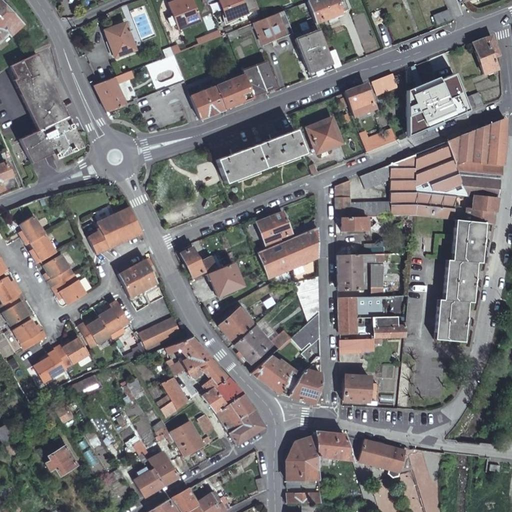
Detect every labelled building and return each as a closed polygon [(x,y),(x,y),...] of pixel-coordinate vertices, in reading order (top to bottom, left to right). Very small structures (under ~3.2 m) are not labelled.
[(198,21),(189,0),(173,0),(167,3),(172,16),(175,22),(177,28),(198,21)] [(256,9),(252,0),(217,0),(226,21),(245,13),(256,9)] [(347,10),(343,0),(308,0),(305,1),(305,2),(313,23),(314,23),(341,12),(347,10)] [(18,24),(0,3),(0,33),(3,31),(5,33),(7,35),(18,24)] [(291,34),(282,11),(275,14),(260,19),(252,23),(259,42),(283,33),(284,36),(291,34)] [(451,18),(448,11),(432,17),(436,24),(451,18)] [(175,22),(172,16),(166,18),(168,25),(175,22)] [(133,49),(123,22),(102,30),(112,57),(133,49)] [(238,35),(235,29),(225,33),(228,40),(238,35)] [(220,35),(217,30),(195,39),(197,44),(203,42),(220,35)] [(309,77),(332,68),(326,53),(317,30),(302,36),(295,39),(294,39),(298,49),(300,54),(309,77)] [(284,36),(283,33),(259,42),(260,45),(284,36)] [(497,55),(490,36),(484,39),(470,44),(482,75),(495,70),(491,58),(497,55)] [(176,44),(169,47),(171,54),(179,51),(176,44)] [(164,57),(171,54),(169,47),(161,50),(164,57)] [(333,50),(326,53),(332,68),(339,66),(333,50)] [(80,147),(34,53),(5,67),(36,130),(32,132),(38,145),(45,142),(50,153),(54,160),(80,147)] [(429,66),(427,60),(413,66),(414,70),(425,66),(425,67),(429,66)] [(240,71),(242,75),(251,97),(274,88),(264,62),(263,62),(240,71)] [(425,67),(425,66),(414,70),(414,71),(414,73),(420,91),(432,88),(425,67)] [(105,112),(124,105),(113,84),(124,80),(121,73),(92,84),(105,112)] [(396,87),(391,74),(370,82),(375,96),(396,87)] [(251,97),(242,75),(223,83),(213,87),(188,96),(189,98),(198,119),(222,110),(251,98),(251,97)] [(460,93),(468,91),(465,80),(457,83),(460,93)] [(372,109),(363,85),(342,93),(351,117),(372,109)] [(482,106),(477,92),(470,95),(463,98),(468,110),(474,107),(475,109),(482,106)] [(339,144),(330,118),(304,128),(315,153),(339,144)] [(453,220),(456,221),(462,221),(483,223),(491,224),(492,217),(488,217),(488,211),(494,211),(496,199),(500,165),(502,146),(503,119),(443,143),(452,165),(465,196),(454,194),(454,196),(451,220),(453,220)] [(394,141),(390,129),(368,138),(365,132),(358,134),(365,153),(394,141)] [(302,154),(293,130),(278,136),(269,139),(238,151),(230,154),(214,160),(223,183),(302,154)] [(278,136),(276,131),(267,135),(269,139),(278,136)] [(37,160),(43,156),(38,145),(32,132),(25,135),(37,160)] [(37,160),(25,135),(18,138),(30,163),(37,160)] [(38,145),(43,156),(50,153),(45,142),(38,145)] [(414,216),(451,220),(454,196),(454,194),(465,196),(452,165),(443,143),(413,155),(388,165),(358,177),(364,189),(388,180),(389,202),(347,203),(347,181),(334,186),(334,217),(339,217),(347,217),(365,217),(380,216),(389,216),(414,216)] [(0,189),(1,189),(0,187),(0,180),(9,176),(3,162),(1,159),(0,159),(0,189)] [(316,173),(314,166),(308,168),(311,175),(316,173)] [(140,233),(128,207),(95,223),(98,232),(87,237),(95,254),(140,233)] [(266,248),(315,228),(314,220),(289,231),(282,213),(255,224),(266,248)] [(24,246),(28,243),(43,234),(32,216),(17,225),(21,230),(24,235),(20,238),(24,246)] [(365,217),(365,227),(367,227),(367,231),(380,231),(380,216),(365,217)] [(347,217),(339,217),(340,231),(365,231),(365,217),(347,217)] [(462,221),(456,221),(455,229),(452,228),(450,253),(454,253),(453,261),(450,261),(445,261),(441,300),(436,300),(433,339),(462,341),(466,303),(470,303),(474,263),(479,263),(483,223),(462,221)] [(315,258),(315,228),(266,248),(256,252),(266,277),(272,275),(289,268),(315,258)] [(43,234),(28,243),(32,249),(34,253),(30,256),(35,264),(54,252),(43,234)] [(196,252),(192,244),(178,251),(179,253),(190,248),(193,254),(196,252)] [(191,277),(202,272),(197,262),(193,254),(190,248),(179,253),(191,277)] [(49,288),(51,287),(72,274),(60,254),(42,266),(46,273),(49,278),(45,281),(49,288)] [(358,262),(358,255),(335,255),(336,290),(358,290),(358,283),(358,276),(358,262)] [(209,272),(220,268),(215,257),(210,258),(209,257),(197,262),(202,272),(203,275),(206,273),(209,272)] [(145,259),(150,272),(154,270),(148,258),(145,259)] [(316,265),(315,258),(289,268),(290,272),(316,265)] [(155,283),(150,272),(145,259),(116,275),(128,298),(155,283)] [(231,263),(220,268),(209,272),(212,280),(209,281),(216,297),(240,286),(231,263)] [(382,264),(369,264),(369,287),(382,287),(382,264)] [(293,284),(316,279),(316,265),(290,272),(293,284)] [(73,274),(72,274),(51,287),(51,289),(54,294),(58,292),(62,298),(66,305),(85,293),(73,274)] [(0,301),(1,304),(19,293),(17,288),(15,285),(11,287),(8,283),(5,277),(0,280),(0,301)] [(316,290),(316,279),(293,284),(296,294),(316,290)] [(157,286),(155,283),(128,298),(130,302),(157,286)] [(382,296),(382,287),(369,287),(369,296),(382,296)] [(317,312),(316,290),(296,294),(306,322),(317,312)] [(23,300),(19,293),(1,304),(0,304),(0,311),(9,326),(27,315),(23,308),(19,302),(23,300)] [(404,322),(406,296),(390,296),(390,316),(384,316),(383,297),(353,297),(336,298),(337,333),(354,332),(354,318),(372,317),(373,339),(402,338),(404,325),(395,326),(395,322),(404,322)] [(98,318),(108,334),(121,326),(128,323),(114,300),(108,304),(110,308),(104,311),(97,316),(98,318)] [(232,344),(255,324),(253,322),(251,324),(238,310),(217,327),(232,344)] [(289,338),(288,338),(298,351),(306,344),(308,346),(298,354),(307,364),(314,357),(318,357),(317,327),(317,312),(306,322),(298,329),(289,338)] [(108,334),(98,318),(92,322),(85,327),(82,323),(76,327),(90,348),(110,336),(108,334)] [(92,322),(89,318),(82,323),(85,327),(92,322)] [(173,321),(171,318),(138,334),(146,350),(179,334),(173,321)] [(34,327),(30,320),(12,331),(23,350),(45,337),(41,330),(37,333),(34,327)] [(256,325),(255,324),(232,344),(248,362),(268,344),(254,327),(256,325)] [(124,331),(121,326),(108,334),(110,336),(111,339),(124,331)] [(277,348),(288,338),(289,338),(283,330),(271,341),(277,348)] [(196,364),(208,358),(189,337),(163,348),(165,354),(177,349),(184,358),(178,360),(173,363),(170,359),(165,362),(172,376),(178,373),(184,370),(185,370),(196,364)] [(52,349),(53,350),(64,368),(87,354),(77,338),(70,342),(61,348),(59,345),(52,349)] [(70,342),(68,339),(59,345),(61,348),(70,342)] [(362,350),(362,339),(337,340),(338,354),(363,353),(362,350)] [(372,339),(362,339),(362,350),(372,349),(372,339)] [(64,368),(53,350),(46,354),(47,357),(39,362),(33,366),(42,383),(65,370),(64,368)] [(47,357),(46,354),(38,359),(39,362),(47,357)] [(286,396),(297,376),(269,355),(249,372),(278,394),(286,396)] [(303,369),(297,376),(286,396),(313,404),(320,404),(319,374),(318,357),(314,357),(307,364),(303,369)] [(208,358),(196,364),(207,376),(209,379),(200,385),(203,389),(205,391),(212,387),(225,378),(208,358)] [(207,376),(196,364),(185,370),(189,376),(198,383),(207,376)] [(184,384),(178,373),(172,376),(170,377),(177,388),(184,384)] [(98,381),(94,375),(68,387),(73,392),(98,381)] [(367,377),(343,375),(341,401),(365,402),(366,400),(375,401),(376,383),(367,382),(367,377)] [(169,398),(175,409),(186,401),(177,388),(170,377),(159,383),(167,395),(169,398)] [(144,394),(135,378),(126,383),(135,399),(144,394)] [(225,378),(212,387),(227,404),(241,394),(225,378)] [(177,388),(186,401),(192,397),(184,384),(177,388)] [(212,387),(205,391),(200,395),(214,413),(227,404),(212,387)] [(241,394),(227,404),(237,419),(251,410),(241,394)] [(169,398),(167,395),(155,403),(157,406),(169,398)] [(29,403),(26,397),(14,405),(18,410),(29,403)] [(164,417),(175,409),(169,398),(157,406),(164,417)] [(67,413),(61,403),(53,409),(58,419),(67,413)] [(214,413),(227,432),(240,424),(237,419),(227,404),(214,413)] [(261,427),(251,410),(237,419),(240,424),(227,432),(235,444),(261,427)] [(125,421),(120,414),(115,418),(119,425),(125,421)] [(212,427),(206,416),(202,418),(197,421),(200,428),(204,433),(212,427)] [(160,433),(166,429),(163,424),(161,420),(160,420),(151,426),(157,435),(160,433)] [(168,433),(172,441),(175,445),(194,432),(188,422),(168,433)] [(11,437),(3,425),(0,427),(0,435),(4,442),(11,437)] [(169,443),(172,441),(168,433),(166,429),(160,433),(163,437),(164,437),(169,443)] [(312,431),(313,436),(315,456),(350,460),(343,435),(312,431)] [(197,437),(194,432),(175,445),(180,455),(181,455),(199,445),(201,444),(197,437)] [(315,456),(313,436),(293,442),(284,461),(284,479),(285,487),(299,487),(299,482),(302,482),(302,479),(317,478),(315,456)] [(403,450),(363,440),(357,460),(397,471),(399,465),(402,454),(403,450)] [(132,446),(135,451),(139,449),(150,466),(161,485),(177,476),(161,451),(150,458),(139,442),(132,446)] [(75,464),(63,445),(46,456),(49,460),(44,463),(48,471),(53,467),(58,475),(75,464)] [(90,448),(83,452),(91,467),(98,463),(90,448)] [(139,449),(135,451),(139,458),(138,459),(143,467),(146,472),(136,478),(133,480),(142,496),(161,485),(150,466),(139,449)] [(188,467),(181,455),(180,455),(171,459),(179,472),(188,467)] [(146,472),(143,467),(134,473),(136,478),(146,472)] [(121,475),(117,468),(104,476),(108,483),(121,475)] [(254,479),(253,471),(244,474),(246,481),(254,479)] [(263,489),(261,477),(254,479),(259,492),(263,489)] [(179,511),(199,511),(195,505),(194,502),(192,498),(187,489),(170,498),(179,511)] [(208,493),(194,502),(195,505),(199,511),(221,511),(229,508),(221,497),(218,500),(212,491),(208,493)] [(319,503),(318,493),(285,494),(285,503),(319,503)] [(176,511),(167,499),(147,511),(176,511)] [(392,511),(391,501),(378,503),(379,511),(392,511)]
